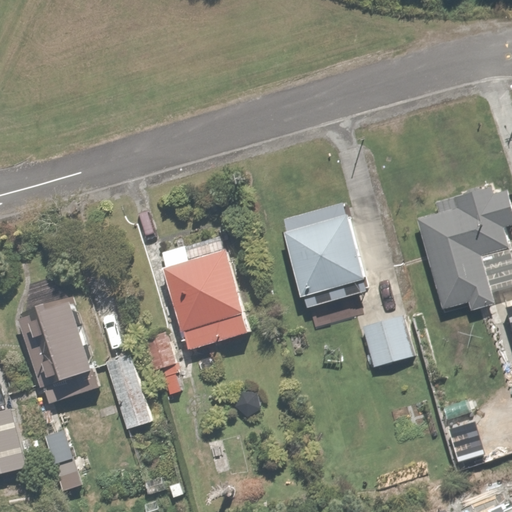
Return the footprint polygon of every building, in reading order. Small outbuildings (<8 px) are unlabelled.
[(442,210),(419,216),(443,307),(468,300),(471,309),(498,302),(495,290),(511,286),(511,236),(508,222),(511,221),(511,202),(507,184),(495,187),(493,181),(468,188),(469,194),(440,202),(442,210)] [(291,226),(280,229),(300,295),(305,294),(309,305),(353,292),(350,280),(370,274),(351,210),(343,212),(339,200),(288,215),(291,226)] [(162,268),(185,338),(189,349),(218,339),(254,327),(226,243),(191,255),(187,242),(163,250),(169,266),(162,268)] [(14,312),(46,402),(85,389),(79,370),(96,364),(71,292),(51,299),(14,312)] [(407,313),(363,326),(375,365),(419,351),(407,313)] [(167,330),(143,340),(154,367),(179,357),(167,330)] [(135,353),(106,363),(128,429),(157,419),(135,353)] [(15,406),(0,409),(0,471),(29,465),(15,406)]
